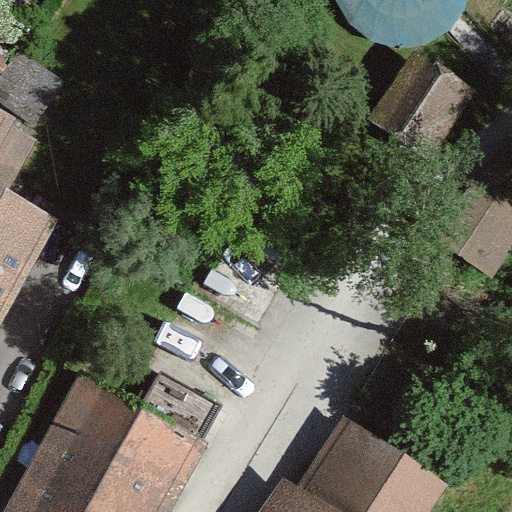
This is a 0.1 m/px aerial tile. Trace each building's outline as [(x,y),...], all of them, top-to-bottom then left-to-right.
[(466,0),(343,0),(339,25),(460,43),(466,0)] [(412,46),(363,117),(427,160),(475,89),(412,46)] [(0,141),(12,119),(0,112),(0,332),(61,218),(0,185),(0,141)] [(453,204),(497,250),(511,236),(511,190),(491,169),(453,204)] [(86,379),(11,511),(165,511),(203,444),(86,379)] [(350,417),(304,486),(342,511),(435,511),(453,487),(350,417)] [(342,511),(304,486),(288,474),(261,511),(342,511)]
